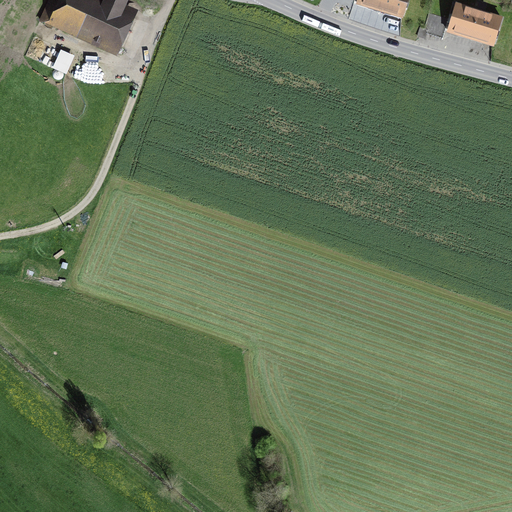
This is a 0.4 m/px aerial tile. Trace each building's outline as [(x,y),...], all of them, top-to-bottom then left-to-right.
[(48,0),(39,20),(115,57),(135,12),(125,7),(127,0),(48,0)] [(358,0),(357,4),(401,17),(406,0),(358,0)] [(457,4),(449,31),(492,45),(501,18),(457,4)] [(448,19),(429,13),(424,29),(428,30),(427,32),(443,37),(448,19)] [(428,30),(424,29),(420,27),(418,36),(425,38),(427,32),(428,30)] [(59,49),(54,69),(69,73),(74,53),(59,49)]
